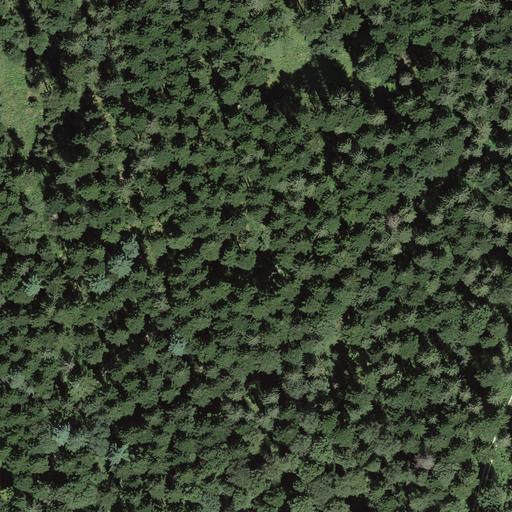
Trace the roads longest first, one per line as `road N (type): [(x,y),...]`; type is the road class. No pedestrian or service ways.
road 1 (track): [(37,511),(67,420),(112,357),(511,145)]
road 2 (track): [(511,394),(474,511)]
